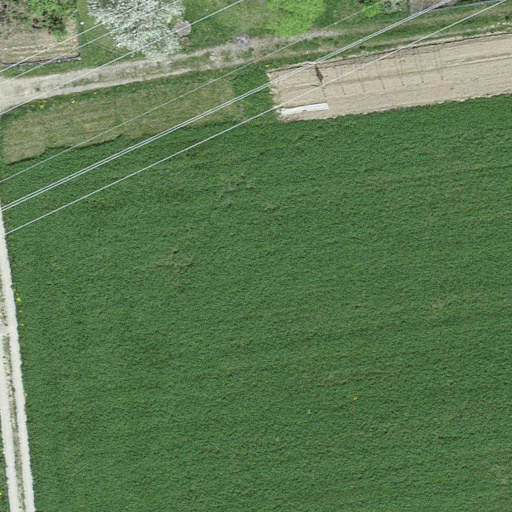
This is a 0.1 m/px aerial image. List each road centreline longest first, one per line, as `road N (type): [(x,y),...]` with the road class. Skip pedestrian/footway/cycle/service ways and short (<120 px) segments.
road 1 (track): [(511,14),(0,93)]
road 2 (track): [(0,274),(24,511)]
